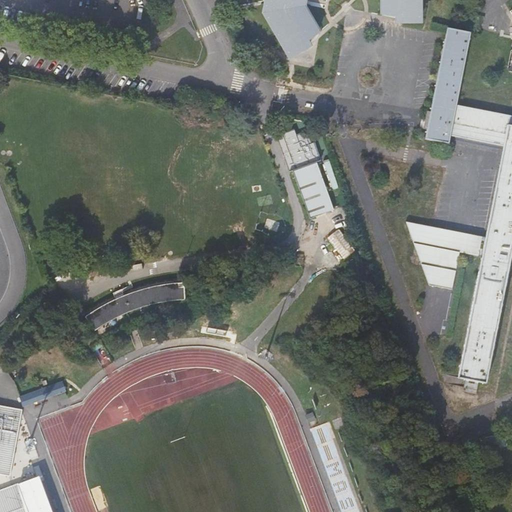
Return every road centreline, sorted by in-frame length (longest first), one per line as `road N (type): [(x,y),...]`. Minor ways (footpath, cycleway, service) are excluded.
road 1 (unclassified): [(223,77),(0,40)]
road 2 (unknown): [(349,102),(355,52),(376,42),(402,60),(394,99),(375,108)]
road 3 (unknown): [(350,158),(468,171),(464,216)]
